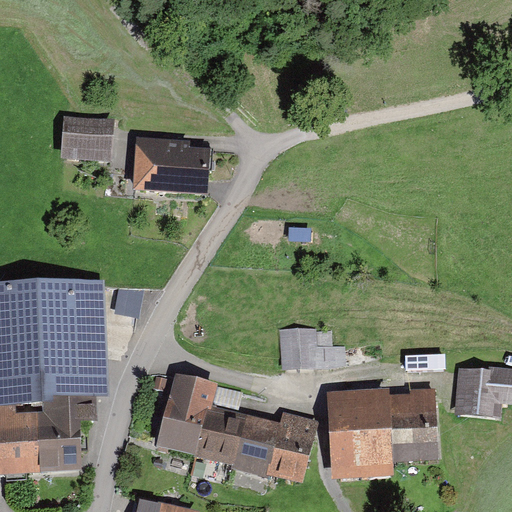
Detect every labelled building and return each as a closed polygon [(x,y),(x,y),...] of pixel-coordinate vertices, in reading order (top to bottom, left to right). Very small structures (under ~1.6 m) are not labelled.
[(112,130),(72,127),(69,161),(109,164),(112,130)] [(211,156),(145,150),(141,194),(207,200),(211,156)] [(0,414),(99,411),(94,290),(0,293),(0,414)] [(315,335),(287,337),(289,372),(318,370),(315,335)] [(511,377),(466,372),(460,417),(495,421),(498,403),(511,404),(511,377)] [(213,391),(179,383),(161,454),(296,487),(312,423),(285,416),(282,430),(208,412),(213,391)] [(434,398),(335,402),(339,479),(393,476),(392,460),(437,458),(434,398)] [(80,420),(0,424),(0,478),(83,474),(80,420)]
